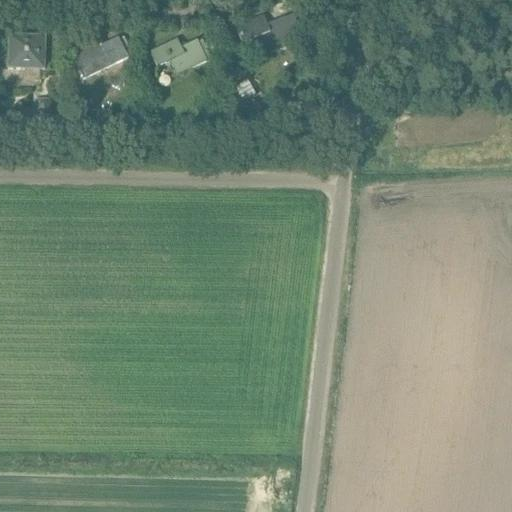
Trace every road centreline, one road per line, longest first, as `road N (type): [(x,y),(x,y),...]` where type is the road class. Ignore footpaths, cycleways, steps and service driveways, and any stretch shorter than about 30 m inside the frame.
road 1 (unclassified): [(344,179),(0,175)]
road 2 (unclassified): [(304,511),(344,179)]
road 3 (unclassified): [(344,179),(364,0)]
